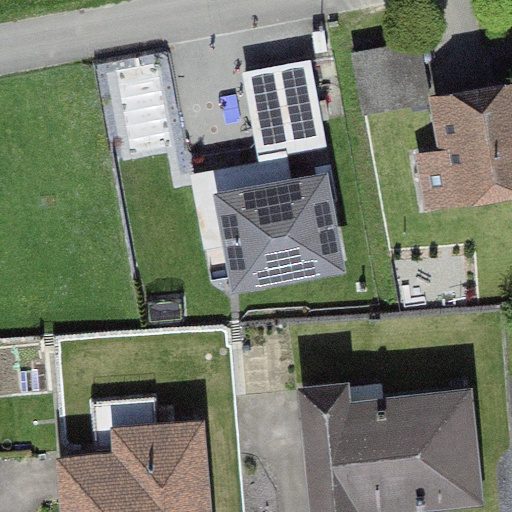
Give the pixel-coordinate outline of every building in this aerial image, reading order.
[(359,113),(424,101),(413,42),(348,54),(359,113)] [(511,186),(511,84),(434,99),(452,197),(511,186)] [(340,168),(220,189),(239,290),(358,268),(340,168)] [(460,394),(303,410),(313,511),(327,511),(470,498),(460,394)] [(61,462),(65,511),(197,511),(191,427),(141,431),(143,456),(61,462)]
